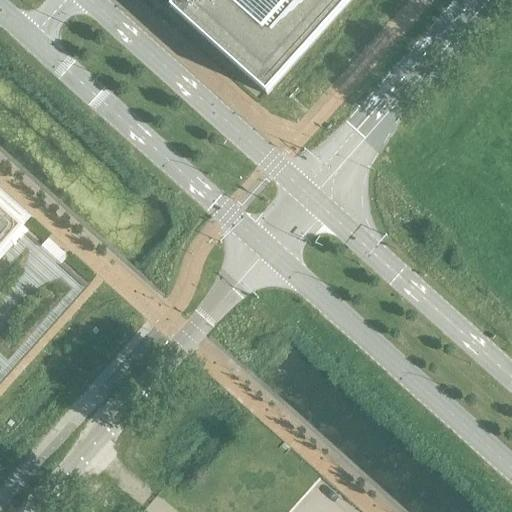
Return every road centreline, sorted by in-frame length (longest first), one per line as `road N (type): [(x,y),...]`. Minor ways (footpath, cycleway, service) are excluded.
road 1 (tertiary): [(37,511),(268,249)]
road 2 (secondary): [(268,249),(511,463)]
road 3 (secondary): [(32,39),(268,249)]
road 4 (secondary): [(310,197),(90,0)]
road 5 (secondary): [(511,374),(310,197)]
road 6 (tertiary): [(310,197),(488,0)]
